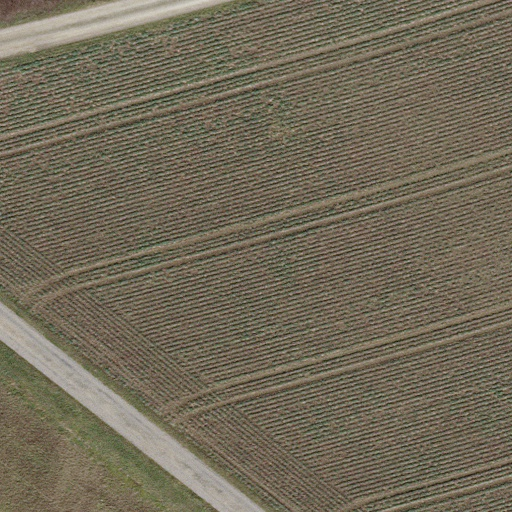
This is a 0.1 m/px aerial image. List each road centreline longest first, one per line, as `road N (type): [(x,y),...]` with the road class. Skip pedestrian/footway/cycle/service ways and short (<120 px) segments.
road 1 (track): [(255,511),(0,308)]
road 2 (track): [(0,54),(181,0)]
